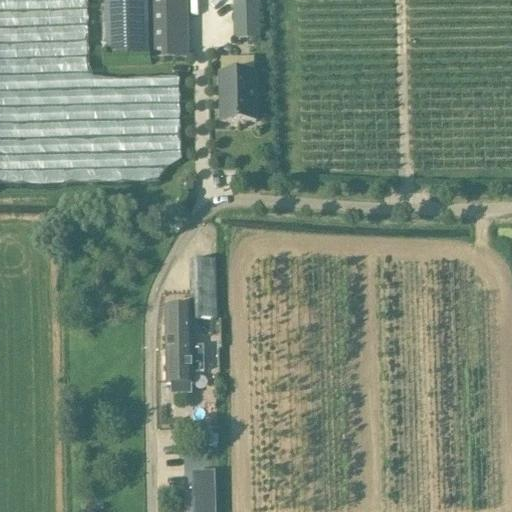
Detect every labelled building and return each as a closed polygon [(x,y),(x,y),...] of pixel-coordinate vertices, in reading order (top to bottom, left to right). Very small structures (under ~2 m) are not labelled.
[(106,63),(189,61),(187,0),(103,0),(105,48),(106,63)] [(260,41),(260,9),(234,10),(234,26),(250,25),(250,41),(260,41)] [(246,60),(225,59),(224,70),(255,71),(255,63),(246,63),(246,60)] [(254,76),(221,77),(222,125),(255,124),(254,76)] [(167,388),(173,388),(173,397),(191,397),(191,387),(195,387),(195,375),(204,375),(204,349),(193,349),(192,321),(200,321),(200,329),(210,329),(210,321),(218,320),(216,262),(189,261),(190,309),(166,309),(167,358),(167,388)] [(213,430),(201,430),(201,448),(213,448),(213,430)] [(200,455),(200,491),(218,490),(215,455),(200,455)]
